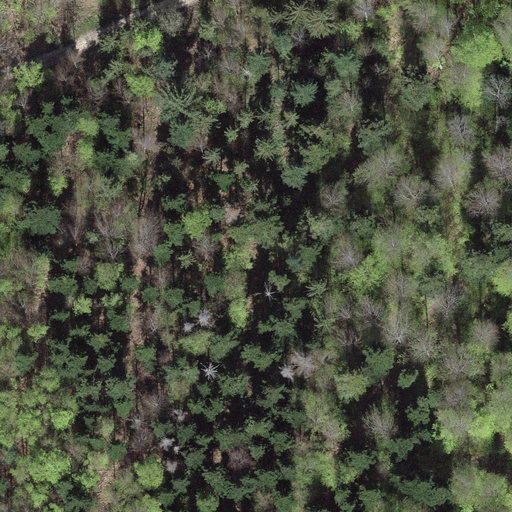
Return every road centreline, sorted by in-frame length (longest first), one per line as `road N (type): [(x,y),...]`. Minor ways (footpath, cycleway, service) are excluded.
road 1 (track): [(380,0),(150,184),(0,266)]
road 2 (track): [(0,73),(186,0)]
